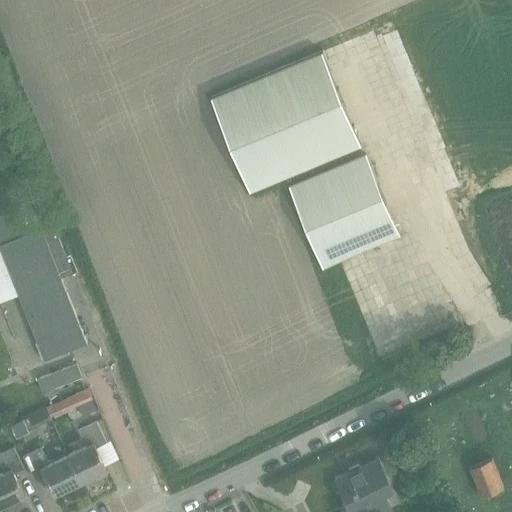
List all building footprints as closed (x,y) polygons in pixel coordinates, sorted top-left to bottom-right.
[(323,51),(210,97),(249,191),(361,144),(323,51)] [(323,267),(399,235),(365,154),(289,186),(323,267)] [(0,210),(0,246),(43,360),(86,343),(61,277),(68,274),(77,270),(71,256),(67,258),(56,228),(42,233),(41,229),(29,233),(18,203),(0,210)] [(38,378),(42,391),(81,376),(76,363),(38,378)] [(93,398),(89,387),(46,406),(51,417),(93,398)] [(96,446),(107,441),(97,419),(79,428),(87,445),(68,454),(81,481),(107,469),(96,446)] [(23,420),(11,426),(16,437),(28,431),(23,420)] [(14,472),(24,467),(14,446),(0,452),(0,462),(4,471),(0,473),(0,506),(25,495),(14,472)] [(54,494),(81,481),(68,454),(49,463),(41,446),(23,455),(33,476),(44,471),(54,494)] [(481,496),(504,487),(492,457),(469,466),(481,496)] [(392,490),(377,460),(362,468),(358,464),(349,469),(349,474),(338,479),(347,498),(349,498),(353,507),(344,511),(379,511),(389,507),(389,506),(387,507),(381,495),(392,490)]
